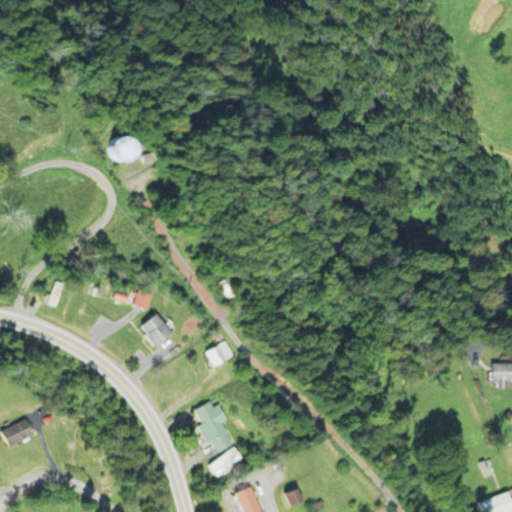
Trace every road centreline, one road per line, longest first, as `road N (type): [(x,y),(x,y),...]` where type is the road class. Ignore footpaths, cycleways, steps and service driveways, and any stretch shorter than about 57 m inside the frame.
road 1 (primary): [(182,511),(152,429),(128,394),(51,339),(0,324)]
road 2 (residential): [(112,511),(66,479),(40,477),(0,505)]
